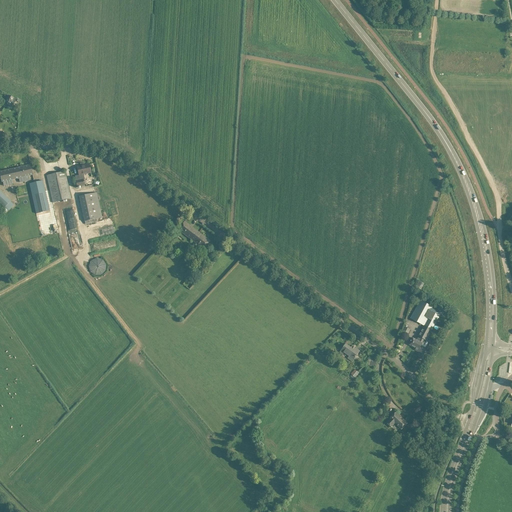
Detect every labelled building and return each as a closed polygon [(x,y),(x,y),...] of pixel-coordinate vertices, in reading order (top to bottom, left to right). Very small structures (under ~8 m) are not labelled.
[(4,104),(10,106),(14,98),(8,95),(4,104)] [(493,138),(487,141),(489,147),(495,144),(493,138)] [(77,167),(78,172),(79,175),(91,173),(89,164),(77,167)] [(511,164),(498,169),(499,172),(511,167),(511,164)] [(0,171),(0,175),(0,177),(2,182),(33,175),(31,165),(0,171)] [(47,176),(48,181),(53,203),(71,199),(65,172),(47,176)] [(502,193),(511,189),(511,174),(497,180),(502,193)] [(43,181),(29,184),(36,214),(49,211),(43,181)] [(5,207),(9,210),(14,205),(10,201),(0,191),(0,207),(2,210),(5,207)] [(79,196),(85,221),(102,218),(97,193),(79,196)] [(184,221),(181,225),(178,229),(198,244),(196,246),(202,250),(210,241),(184,221)] [(90,272),(95,275),(101,275),(105,271),(106,265),(103,260),(97,258),(91,261),(89,266),(90,272)] [(421,290),(424,283),(418,280),(415,287),(421,290)] [(411,340),(409,344),(416,348),(415,350),(418,351),(424,355),(427,349),(431,342),(427,340),(436,323),(442,312),(421,300),(411,319),(424,326),(419,336),(417,340),(412,338),(411,340)] [(352,349),(346,345),(342,351),(350,357),(349,359),(353,362),(360,352),(353,347),(352,349)] [(396,412),(393,416),(390,418),(391,419),(387,423),(390,426),(394,422),(402,429),(408,423),(396,412)]
